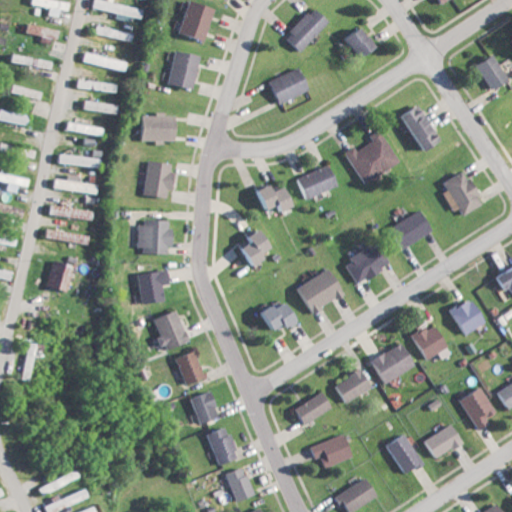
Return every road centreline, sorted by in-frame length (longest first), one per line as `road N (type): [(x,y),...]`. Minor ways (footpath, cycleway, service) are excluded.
road 1 (residential): [(311,511),(193,266),(215,147),(257,0),(425,54),(511,190)]
road 2 (residential): [(34,511),(0,443),(82,0)]
road 3 (residential): [(215,147),(276,146),(511,2)]
road 4 (residential): [(252,389),(511,220)]
road 5 (residential): [(411,511),(511,446)]
